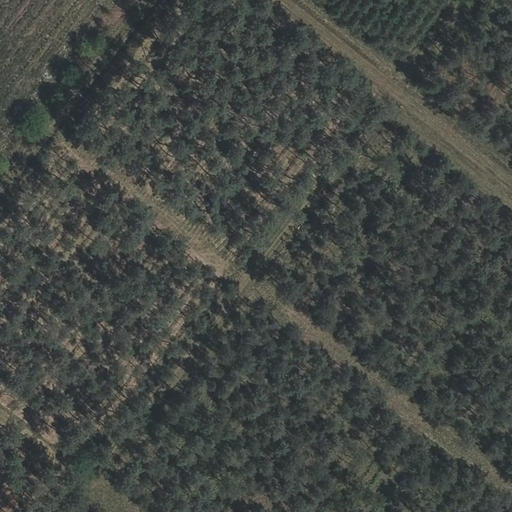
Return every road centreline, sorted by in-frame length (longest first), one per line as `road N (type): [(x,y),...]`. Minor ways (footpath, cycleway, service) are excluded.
road 1 (track): [(66,511),(469,0)]
road 2 (track): [(282,0),(511,183)]
